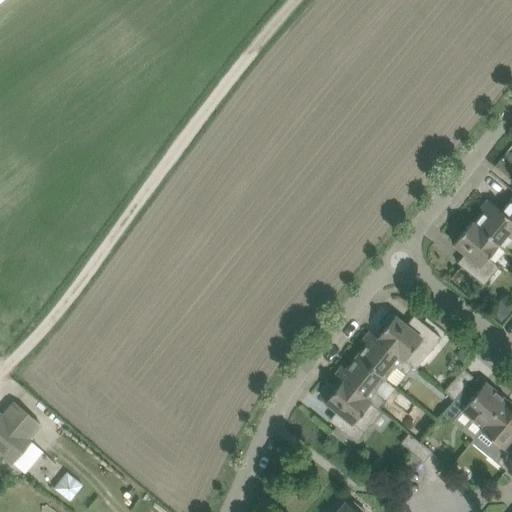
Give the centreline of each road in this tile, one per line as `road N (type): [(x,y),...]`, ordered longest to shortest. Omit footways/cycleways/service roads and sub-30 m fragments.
road 1 (track): [(285,0),(236,46),(0,379)]
road 2 (residential): [(229,511),(308,363),(408,247)]
road 3 (residential): [(408,247),(511,122)]
road 4 (residential): [(511,327),(408,247)]
